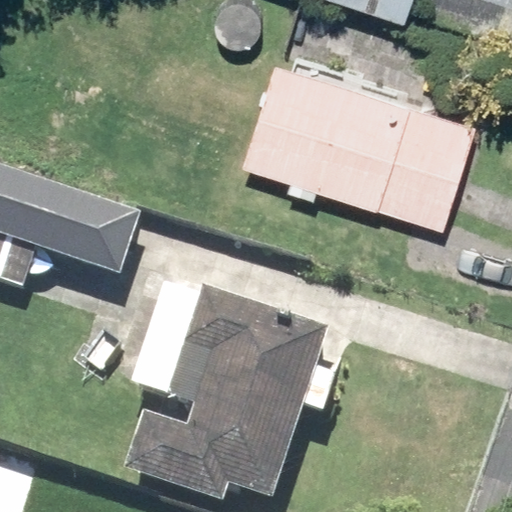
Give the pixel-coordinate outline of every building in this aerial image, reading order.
[(416,0),(366,0),(412,14),(416,0)] [(511,0),(432,0),(511,24),(511,0)] [(481,122),(280,56),(246,158),(294,174),(291,185),(318,194),(322,183),(448,224),(481,122)] [(147,225),(0,175),(0,285),(28,295),(41,257),(126,286),(147,225)] [(208,306),(171,294),(138,395),(202,416),(194,438),(151,424),(132,481),(226,511),(230,511),(235,496),(280,511),(311,417),(330,423),(343,384),(324,378),(337,340),(210,298),(208,306)]
